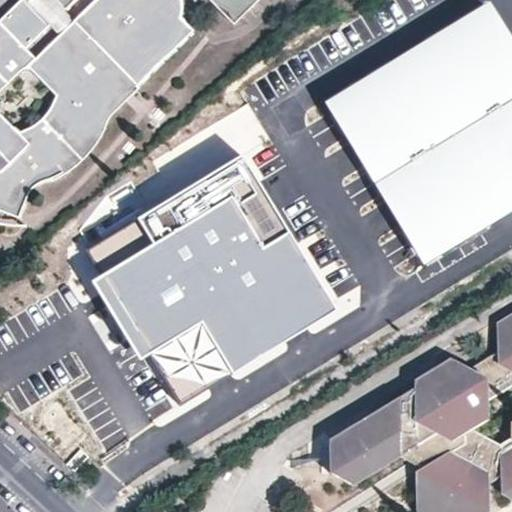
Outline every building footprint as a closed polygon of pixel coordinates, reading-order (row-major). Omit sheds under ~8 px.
[(97,0),(36,63),(0,25),(0,211),(17,218),(26,197),(36,186),(55,181),(73,173),(86,160),(101,140),(106,129),(108,118),(138,92),(136,87),(196,35),(181,23),(182,5),(179,0),(97,0)] [(26,0),(50,25),(64,12),(60,13),(47,0),(26,0)] [(47,0),(60,13),(74,0),(47,0)] [(212,0),(234,22),(255,0),(212,0)] [(511,47),(510,44),(489,9),(419,51),(401,62),(331,105),(346,129),(406,227),(426,260),(509,209),(511,207),(511,47)] [(50,25),(59,35),(74,22),(64,12),(50,25)] [(401,62),(419,51),(414,42),(406,48),(396,54),(401,62)] [(336,310),(243,155),(139,217),(154,242),(101,274),(93,279),(141,358),(151,352),(201,322),(231,372),(336,310)] [(154,242),(139,217),(86,248),(101,274),(154,242)] [(398,457),(418,446),(430,466),(422,471),(418,473),(419,511),(485,511),(486,511),(486,479),(502,478),(502,492),(511,497),(511,317),(498,327),(498,352),(498,361),(475,375),(466,370),(450,361),(416,382),(417,390),(333,440),(332,472),(353,483),(398,457)] [(201,322),(151,352),(181,402),(231,372),(201,322)] [(498,361),(498,352),(466,370),(475,375),(498,361)] [(410,464),(422,471),(430,466),(418,446),(398,457),(410,464)]
